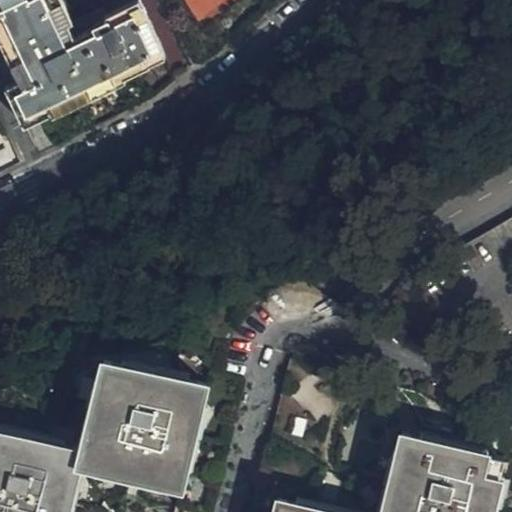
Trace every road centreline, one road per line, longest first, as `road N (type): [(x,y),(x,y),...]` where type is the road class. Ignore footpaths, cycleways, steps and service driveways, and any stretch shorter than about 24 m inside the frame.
road 1 (residential): [(0,204),(214,97),(328,0)]
road 2 (unknown): [(511,408),(339,307)]
